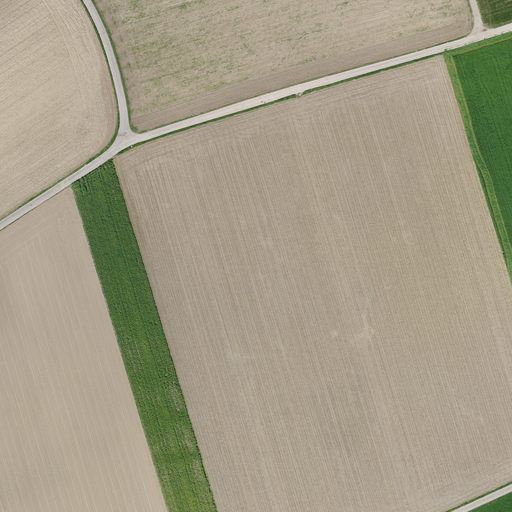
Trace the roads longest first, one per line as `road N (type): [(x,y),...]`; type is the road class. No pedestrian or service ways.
road 1 (track): [(511,25),(127,144)]
road 2 (track): [(83,0),(109,47),(127,144)]
road 3 (track): [(127,144),(0,224)]
